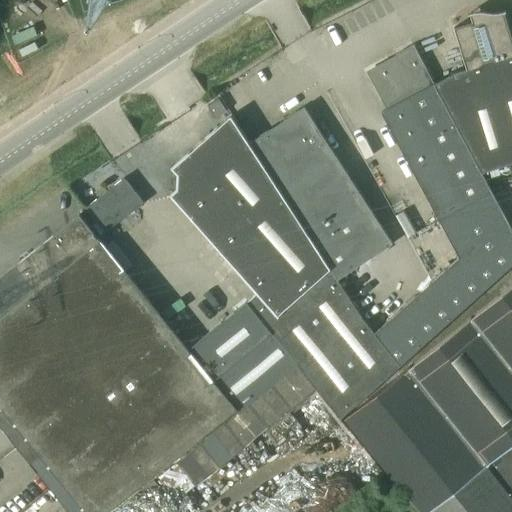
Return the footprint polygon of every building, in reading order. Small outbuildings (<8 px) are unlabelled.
[(454,72),(434,83),(452,115),(482,171),(511,162),(511,35),(505,14),(475,23),(474,20),(455,27),(467,68),(454,72)] [(266,324),(298,365),(317,389),(341,419),(401,366),(511,266),(511,226),(482,171),(452,115),(434,83),(414,45),(396,54),(398,57),(370,72),(389,107),(381,112),(460,262),(378,334),(355,305),(339,281),(331,269),(266,324)] [(215,118),(227,110),(219,98),(207,105),(215,118)] [(331,269),(339,281),(393,245),(304,107),(249,143),(307,234),(328,265),(331,269)] [(170,176),(174,181),(174,193),(169,197),(277,314),(328,265),(307,234),(249,143),(232,117),(170,176)] [(125,176),(87,205),(106,230),(144,200),(125,176)] [(0,405),(85,511),(109,511),(237,408),(79,212),(0,275),(0,405)] [(511,511),(511,287),(344,423),(420,511),(511,511)] [(192,346),(218,378),(244,409),(298,365),(266,324),(247,301),(192,346)] [(298,365),(244,409),(174,466),(193,490),(317,389),(298,365)]
